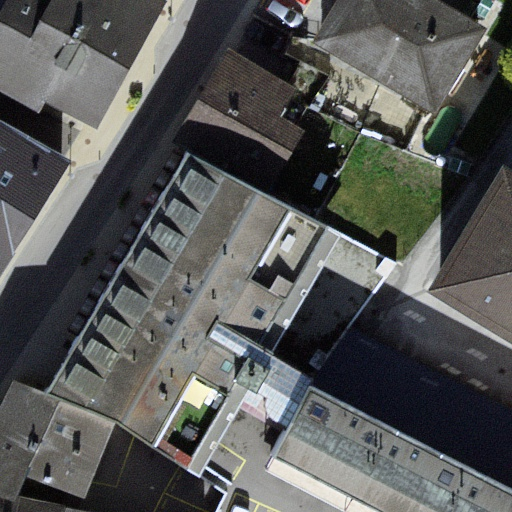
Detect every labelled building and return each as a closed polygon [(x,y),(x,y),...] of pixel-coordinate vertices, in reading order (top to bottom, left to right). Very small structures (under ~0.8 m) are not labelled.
[(159,7),(144,0),(10,0),(0,20),(0,67),(102,119),(159,7)] [(427,0),(345,0),(319,42),(435,106),(479,31),(427,0)] [(233,52),(183,141),(263,186),(297,126),(272,112),(288,83),(233,52)] [(0,276),(68,163),(0,124),(0,276)] [(189,152),(46,392),(117,421),(200,475),(202,471),(274,355),(290,332),(327,355),(385,292),(404,264),(262,192),(189,152)] [(511,172),(507,169),(433,291),(511,339),(511,172)] [(0,511),(80,511),(117,421),(46,392),(21,385),(0,427),(0,511)] [(511,511),(511,490),(313,387),(265,470),(344,511),(511,511)]
